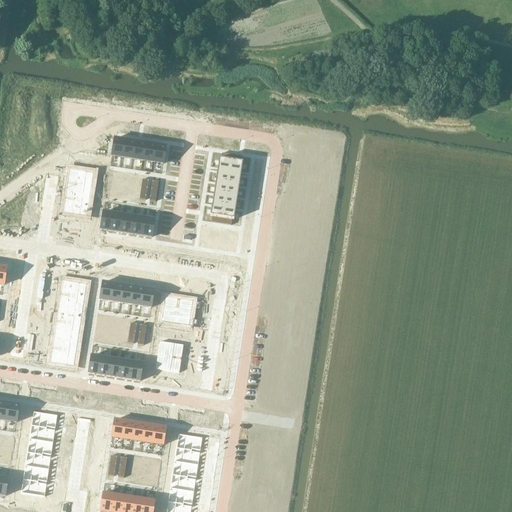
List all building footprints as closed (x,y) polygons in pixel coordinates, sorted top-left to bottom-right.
[(114,139),(111,157),(122,158),(125,141),(114,139)] [(125,141),(122,158),(132,160),(135,142),(125,141)] [(135,142),(132,160),(142,161),(145,144),(135,142)] [(145,144),(142,161),(152,163),(155,146),(145,144)] [(155,146),(152,163),(162,165),(165,147),(155,146)] [(219,159),(217,171),(229,173),(230,161),(228,161),(224,160),(221,160),(219,159)] [(230,161),(229,173),(240,175),(242,163),(240,163),(236,162),(232,162),(230,161)] [(69,170),(67,185),(91,188),(93,174),(84,173),(80,172),(75,171),(71,171),(69,170)] [(217,171),(215,182),(227,184),(229,173),(217,171)] [(229,173),(227,184),(239,186),(240,175),(229,173)] [(215,182),(213,194),(225,195),(227,184),(215,182)] [(227,184),(225,195),(237,197),(239,186),(227,184)] [(67,185),(64,199),(89,203),(91,188),(67,185)] [(213,194),(212,205),(223,207),(225,195),(213,194)] [(225,195),(223,207),(235,209),(237,197),(225,195)] [(64,199),(62,213),(65,214),(69,214),(73,215),(77,216),(86,217),(89,203),(64,199)] [(212,205),(210,217),(212,217),(216,218),(220,218),(222,219),(223,207),(212,205)] [(223,207),(222,219),(224,219),(228,220),(231,220),(233,220),(235,209),(223,207)] [(103,213),(100,230),(110,232),(113,214),(103,213)] [(113,214),(110,232),(121,233),(123,216),(113,214)] [(123,216),(121,233),(131,235),(133,217),(123,216)] [(133,217),(131,235),(141,236),(143,219),(133,217)] [(143,219),(141,236),(151,238),(154,221),(143,219)] [(62,281),(60,295),(84,299),(86,285),(82,285),(78,284),(74,283),(70,283),(66,282),(62,281)] [(102,283),(99,300),(110,302),(113,285),(102,283)] [(113,285),(110,302),(120,304),(123,286),(113,285)] [(123,286),(120,304),(130,305),(133,288),(123,286)] [(133,288),(130,305),(140,307),(143,289),(133,288)] [(143,289),(140,307),(150,308),(153,291),(143,289)] [(60,295),(58,309),(82,313),(84,299),(60,295)] [(164,298),(160,322),(175,325),(178,300),(164,298)] [(178,300),(175,325),(189,327),(192,302),(178,300)] [(58,309),(55,322),(80,326),(82,313),(58,309)] [(55,322),(53,336),(78,340),(80,326),(55,322)] [(53,336),(51,350),(76,353),(78,340),(53,336)] [(159,342),(157,356),(181,360),(183,346),(180,345),(169,344),(159,342)] [(51,350),(49,363),(53,364),(57,365),(61,365),(65,366),(70,367),(74,367),(76,353),(51,350)] [(91,356),(88,374),(98,376),(101,358),(91,356)] [(157,356),(155,370),(179,374),(181,360),(157,356)] [(101,358),(98,376),(109,377),(111,360),(101,358)] [(111,360),(109,377),(119,379),(121,361),(111,360)] [(121,361),(119,379),(129,380),(131,363),(121,361)] [(131,363),(129,380),(139,382),(142,364),(131,363)] [(0,402),(0,420),(5,421),(8,404),(0,402)] [(8,404),(5,421),(16,423),(19,406),(8,404)] [(33,413),(31,426),(55,430),(57,416),(53,416),(49,415),(45,414),(41,414),(37,413),(33,413)] [(114,420),(111,438),(122,439),(124,422),(114,420)] [(124,422),(122,439),(132,441),(135,424),(124,422)] [(135,424),(132,441),(142,443),(145,425),(135,424)] [(145,425),(142,443),(152,444),(155,427),(145,425)] [(31,426),(28,440),(53,444),(55,430),(31,426)] [(155,427),(152,444),(162,446),(165,428),(155,427)] [(178,435),(176,449),(200,453),(202,439),(198,438),(194,437),(190,437),(186,436),(182,436),(178,435)] [(28,440),(26,453),(51,457),(53,444),(28,440)] [(176,449),(174,462),(198,466),(200,453),(176,449)] [(26,453),(24,467),(49,470),(51,457),(26,453)] [(174,462),(171,476),(196,479),(198,466),(174,462)] [(24,467),(22,480),(47,484),(49,470),(24,467)] [(171,476),(169,489),(194,493),(196,479),(171,476)] [(22,480),(20,494),(24,495),(28,496),(32,496),(36,497),(40,498),(44,498),(47,484),(22,480)] [(169,489),(167,502),(192,506),(194,493),(169,489)] [(103,494),(100,511),(104,511),(110,511),(113,496),(103,494)] [(113,496),(110,511),(120,511),(123,497),(113,496)] [(123,497),(120,511),(131,511),(133,499),(123,497)] [(133,499),(131,511),(141,511),(143,500),(133,499)] [(143,500),(141,511),(152,511),(154,502),(143,500)] [(167,502),(165,511),(190,511),(192,506),(167,502)]
